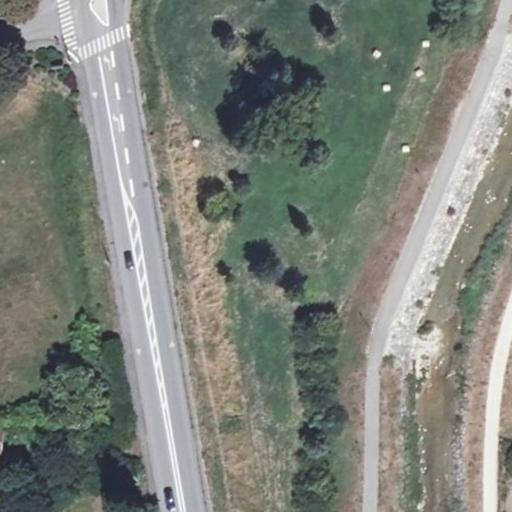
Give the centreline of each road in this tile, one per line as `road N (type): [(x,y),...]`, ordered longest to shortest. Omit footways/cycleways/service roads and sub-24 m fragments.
road 1 (secondary): [(82,0),(115,204),(147,302)]
road 2 (secondary): [(147,302),(144,205),(120,37)]
road 3 (secondary): [(183,511),(147,302)]
